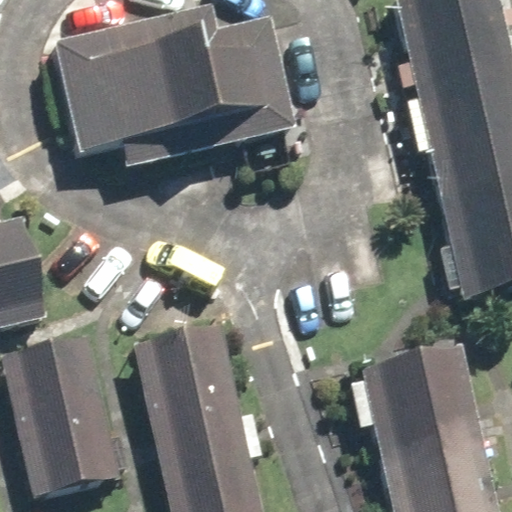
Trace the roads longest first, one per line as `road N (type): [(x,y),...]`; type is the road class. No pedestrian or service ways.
road 1 (residential): [(67,0),(27,54),(16,108),(24,162),(50,210),(77,236),(126,262),(167,270),(253,254)]
road 2 (residential): [(253,254),(324,511)]
road 3 (residential): [(327,151),(332,97),(317,44),(285,0)]
road 4 (residential): [(253,254),(307,197),(327,151)]
